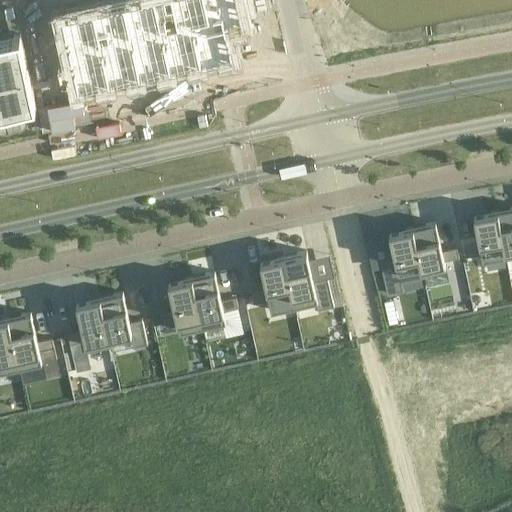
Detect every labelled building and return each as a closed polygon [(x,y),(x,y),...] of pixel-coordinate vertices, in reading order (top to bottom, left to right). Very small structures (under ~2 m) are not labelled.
[(238,0),(135,0),(62,16),(78,90),(233,55),(226,23),(243,19),(238,0)] [(0,112),(36,104),(20,34),(0,38),(0,112)] [(511,207),(497,210),(506,255),(511,254),(511,207)] [(480,244),(465,247),(467,257),(482,254),(483,260),(506,255),(497,210),(474,215),(480,244)] [(436,222),(413,227),(423,272),(424,272),(446,267),(445,261),(459,257),(457,247),(442,251),(436,222)] [(396,262),(382,265),(388,294),(404,290),(402,281),(425,276),(424,272),(423,272),(413,227),(389,232),(396,262)] [(307,250),(284,256),(295,305),(317,300),(319,309),(335,305),(328,277),(314,280),(307,250)] [(267,290),(252,293),(254,303),(269,300),(272,311),(295,305),(284,256),(261,261),(267,290)] [(215,271),(192,276),(203,326),(226,321),(224,310),(239,307),(236,297),(222,300),(215,271)] [(175,311),(160,314),(163,324),(177,321),(180,331),(203,326),(192,276),(169,281),(175,311)] [(123,292),(100,297),(109,337),(110,337),(131,332),(134,346),(148,343),(143,319),(130,322),(123,292)] [(83,331),(68,334),(71,344),(85,341),(88,352),(112,346),(110,337),(109,337),(100,297),(77,302),(83,331)] [(31,312),(8,317),(19,367),(42,362),(40,351),(55,348),(53,338),(38,341),(31,312)] [(0,371),(19,367),(8,317),(0,319),(0,371)]
